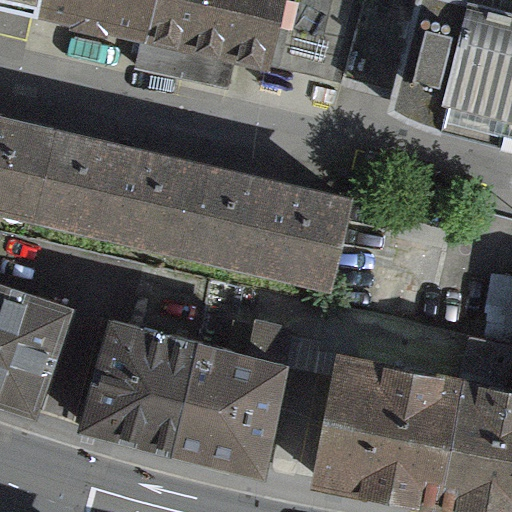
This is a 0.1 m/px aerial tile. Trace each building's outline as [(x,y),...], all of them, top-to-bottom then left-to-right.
[(38,0),(38,2),(149,30),(272,59),(285,0),(38,0)] [(511,0),(418,0),(396,95),(447,116),(511,131),(511,0)] [(139,67),(230,87),(237,56),(146,36),(139,67)] [(43,117),(0,106),(0,201),(23,207),(43,117)] [(184,149),(43,117),(23,207),(162,240),(184,149)] [(332,279),(353,189),(184,149),(162,240),(332,279)] [(70,300),(0,275),(0,392),(33,404),(70,300)] [(84,420),(173,442),(200,333),(110,311),(84,420)] [(200,333),(173,442),(262,464),(288,355),(200,333)] [(344,343),(319,472),(434,494),(459,366),(344,343)] [(511,376),(459,366),(434,494),(511,509),(511,376)]
